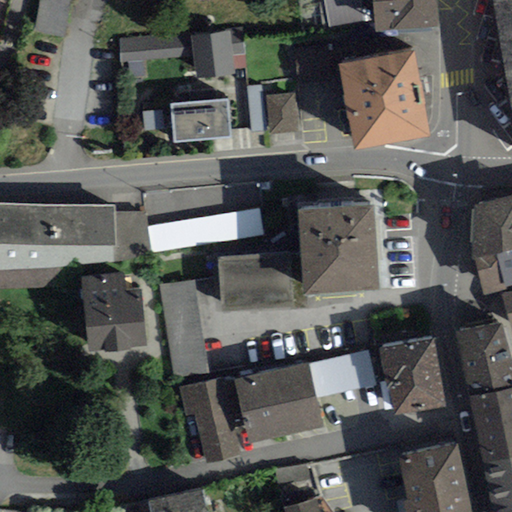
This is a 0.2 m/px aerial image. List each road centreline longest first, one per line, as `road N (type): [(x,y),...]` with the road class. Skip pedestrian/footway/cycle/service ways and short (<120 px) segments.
road 1 (tertiary): [(452,168),(353,160),(0,186)]
road 2 (tertiary): [(484,511),(437,293)]
road 3 (residential): [(452,168),(452,0)]
road 4 (tertiary): [(437,293),(452,168)]
